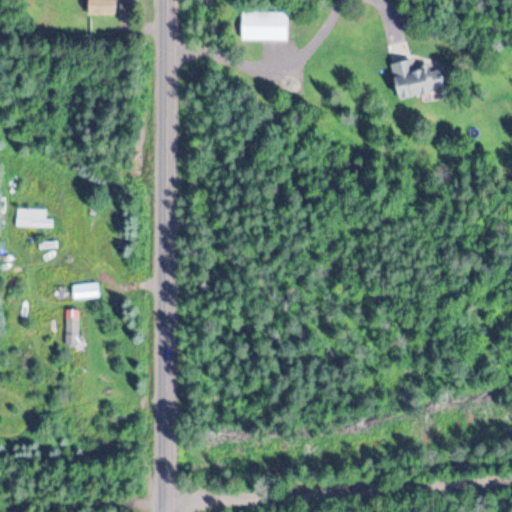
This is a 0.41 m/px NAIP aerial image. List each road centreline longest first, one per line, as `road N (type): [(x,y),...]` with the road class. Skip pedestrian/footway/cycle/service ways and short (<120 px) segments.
road 1 (tertiary): [(172,511),(173,0)]
road 2 (residential): [(172,497),(511,480)]
